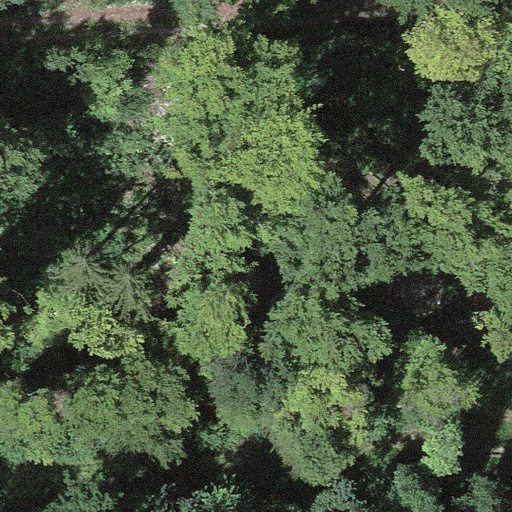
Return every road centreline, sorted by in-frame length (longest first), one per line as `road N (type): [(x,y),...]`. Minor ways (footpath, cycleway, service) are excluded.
road 1 (track): [(511,443),(0,478)]
road 2 (track): [(0,19),(469,0)]
